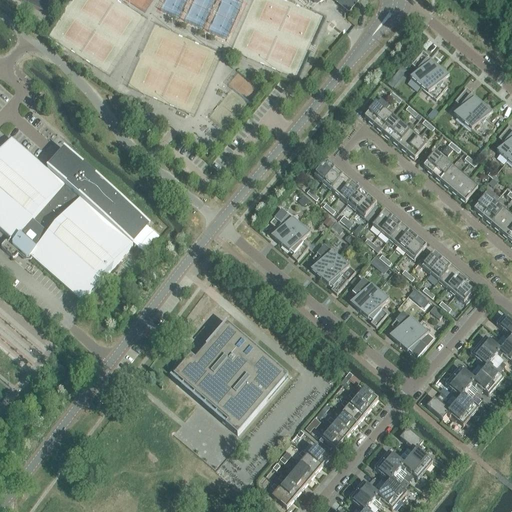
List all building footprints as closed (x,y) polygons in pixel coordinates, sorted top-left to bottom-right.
[(16,0),(46,15),(54,0),(16,0)] [(317,0),(319,2),(322,0),(334,0),(349,12),(358,0),(317,0)] [(421,90),(438,69),(431,63),(430,64),(426,61),(428,58),(423,54),(411,67),(419,73),(410,81),(421,90)] [(401,68),(397,73),(402,78),(406,72),(401,68)] [(449,78),(442,73),(438,69),(421,90),(436,103),(447,89),(442,85),(449,78)] [(464,127),(481,106),(474,100),(473,101),(470,97),(472,95),(466,90),(455,104),(462,110),(453,117),(464,127)] [(364,119),(373,126),(389,107),(381,100),(375,107),(370,103),(363,110),(368,114),(364,119)] [(492,115),(486,109),(481,106),(464,127),(484,144),(496,130),(485,121),(492,115)] [(393,119),(385,112),(373,126),(381,133),(393,119)] [(393,119),(381,133),(389,140),(402,126),(393,119)] [(402,126),(389,140),(398,147),(410,133),(402,126)] [(507,163),(511,157),(511,129),(509,127),(498,140),(505,146),(496,154),(507,163)] [(419,140),(410,133),(398,147),(406,155),(419,140)] [(427,147),(419,140),(406,155),(414,162),(427,147)] [(67,153),(49,174),(11,141),(0,153),(0,231),(11,241),(9,243),(5,243),(1,248),(1,250),(12,260),(14,260),(18,256),(18,252),(20,250),(24,249),(25,253),(30,258),(83,304),(133,247),(130,245),(131,243),(146,225),(147,226),(148,224),(67,153)] [(444,161),(436,154),(433,152),(424,163),(426,165),(423,169),(431,176),(444,161)] [(482,162),(486,157),(482,153),(475,160),(478,163),(480,161),(482,162)] [(452,168),(444,161),(431,176),(440,183),(452,168)] [(335,171),(326,164),(314,178),(322,185),(335,171)] [(461,175),(452,168),(440,183),(448,190),(461,175)] [(343,178),(335,171),(322,185),(331,192),(343,178)] [(457,197),(469,183),(461,175),(448,190),(457,197)] [(351,185),(343,178),(331,192),(339,200),(351,185)] [(477,190),(469,183),(457,197),(465,204),(477,190)] [(351,185),(339,200),(347,207),(360,192),(351,185)] [(479,205),(474,212),(482,219),(499,199),(488,190),(477,203),(479,205)] [(360,192),(347,207),(356,214),(368,199),(360,192)] [(309,202),(303,197),(298,203),(304,208),(309,202)] [(368,199),(356,214),(364,221),(376,206),(368,199)] [(499,199),(482,219),(491,226),(503,211),(505,208),(497,201),(499,199)] [(499,233),(511,218),(503,211),(491,226),(499,233)] [(271,239),(282,248),(299,227),(281,212),(270,225),(278,233),(271,239)] [(372,227),(380,235),(393,220),(384,213),(372,227)] [(334,222),(328,217),(323,223),(329,228),(334,222)] [(511,234),(511,218),(499,233),(507,240),(511,234)] [(380,235),(389,242),(400,228),(401,227),(393,220),(380,235)] [(344,231),(336,224),(331,229),(340,237),(344,231)] [(299,227),(282,248),(289,254),(290,253),(293,256),(291,259),(297,264),(308,250),(301,244),(310,236),(299,227)] [(401,227),(400,228),(389,242),(397,249),(410,234),(401,227)] [(405,256),(418,241),(410,234),(397,249),(405,256)] [(418,241),(405,256),(414,263),(426,248),(418,241)] [(316,248),(311,253),(314,255),(322,246),(319,244),(316,248)] [(310,272),(321,281),(339,261),(323,248),(312,261),(318,266),(310,272)] [(422,269),(430,277),(442,262),(434,255),(422,269)] [(379,263),(374,259),(370,263),(375,268),(379,263)] [(339,261),(321,281),(328,287),(329,286),(333,290),(331,292),(336,297),(355,275),(339,261)] [(442,262),(430,277),(438,284),(451,269),(442,262)] [(451,269),(438,284),(447,291),(459,276),(451,269)] [(459,276),(447,291),(455,298),(468,283),(459,276)] [(350,305),(361,315),(378,294),(363,281),(352,295),(357,299),(350,305)] [(476,290),(468,283),(455,298),(466,307),(474,298),(471,296),(476,290)] [(415,291),(409,298),(424,310),(430,303),(421,296),(415,291)] [(378,294),(361,315),(368,321),(369,320),(372,323),(370,325),(376,330),(387,317),(380,310),(389,303),(378,294)] [(439,312),(434,307),(430,313),(435,317),(439,312)] [(389,339),(400,348),(417,327),(402,314),(391,328),(396,333),(389,339)] [(511,324),(504,318),(496,327),(505,334),(503,336),(509,342),(510,342),(511,338),(511,324)] [(243,339),(226,325),(195,361),(190,357),(172,378),(171,377),(169,379),(237,437),(288,378),(276,368),(277,367),(243,338),(243,339)] [(417,327),(400,348),(407,354),(408,353),(412,356),(410,359),(415,363),(427,350),(419,344),(428,336),(417,327)] [(500,341),(506,346),(511,351),(511,338),(510,342),(509,342),(503,336),(500,341)] [(502,350),(496,345),(494,347),(485,340),(478,348),(493,362),(497,357),(502,350)] [(496,345),(502,350),(497,357),(503,362),(505,360),(511,366),(511,351),(506,346),(500,341),(496,345)] [(478,367),(484,372),(489,366),(490,366),(493,362),(478,348),(470,357),(480,365),(478,367)] [(474,371),(496,389),(503,381),(494,373),(496,371),(490,366),(489,366),(484,372),(478,367),(474,371)] [(459,370),(452,378),(468,392),(472,387),(471,387),(477,381),(470,375),(469,378),(459,370)] [(471,387),(472,387),(477,393),(479,390),(488,398),(496,389),(474,371),(470,375),(477,381),(471,387)] [(468,392),(452,378),(445,387),(454,395),(452,397),(458,402),(464,396),(470,401),(474,397),(468,392)] [(356,399),(371,411),(378,402),(363,390),(356,399)] [(452,397),(448,401),(470,420),(478,411),(468,403),(470,401),(464,396),(458,402),(452,397)] [(356,399),(349,407),(364,419),(371,411),(356,399)] [(426,409),(442,422),(446,418),(446,417),(451,411),(445,406),(443,408),(434,400),(426,409)] [(463,428),(470,420),(448,401),(445,406),(451,411),(446,417),(446,418),(452,423),(454,421),(463,428)] [(341,406),(346,410),(342,415),(357,428),(364,419),(349,407),(344,403),(341,406)] [(322,412),(316,418),(320,421),(322,418),(325,415),(322,412)] [(350,436),(357,428),(342,415),(335,423),(350,436)] [(308,429),(305,431),(308,434),(309,435),(313,429),(315,430),(320,425),(315,420),(311,424),(308,429)] [(328,432),(343,444),(350,436),(335,423),(328,432)] [(335,453),(343,444),(328,432),(321,440),(335,453)] [(423,445),(407,432),(399,441),(409,448),(407,451),(413,456),(419,449),(419,450),(423,445)] [(314,448),(307,457),(321,469),(329,461),(314,448)] [(425,473),(432,465),(423,457),(425,455),(419,450),(419,449),(413,456),(407,451),(403,455),(409,460),(425,473)] [(286,454),(281,459),(286,463),(291,458),(286,454)] [(403,481),(407,476),(400,471),(406,465),(405,464),(399,459),(398,462),(388,454),(381,462),(397,476),(403,481)] [(300,465),(314,478),(321,469),(307,457),(300,465)] [(425,473),(409,460),(405,464),(406,465),(400,471),(407,476),(408,474),(418,482),(425,473)] [(393,480),(397,476),(381,462),(374,471),(383,479),(381,481),(387,486),(393,480)] [(293,473),(307,486),(314,478),(300,465),(293,473)] [(293,473),(286,482),(300,494),(307,486),(293,473)] [(378,485),(399,504),(407,495),(397,487),(399,485),(393,480),(387,486),(381,481),(378,485)] [(279,490),(293,502),(300,494),(286,482),(279,490)] [(363,484),(356,493),(377,511),(381,507),(375,501),(380,495),(374,490),(372,492),(363,484)] [(391,511),(392,511),(399,504),(378,485),(374,490),(380,495),(375,501),(381,507),(383,504),(391,511)] [(271,498),(286,511),(293,502),(279,490),(271,498)] [(376,511),(377,511),(356,493),(348,501),(357,509),(356,511),(365,511),(367,510),(369,511),(376,511)]
